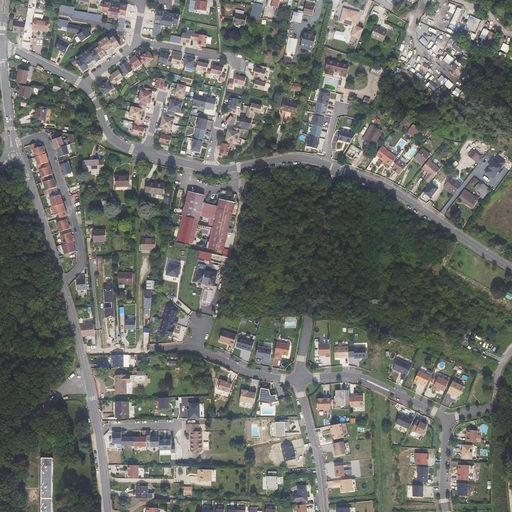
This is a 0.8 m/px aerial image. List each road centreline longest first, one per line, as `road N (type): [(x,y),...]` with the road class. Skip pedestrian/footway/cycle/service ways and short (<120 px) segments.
road 1 (residential): [(335,168),(299,378)]
road 2 (residential): [(511,269),(390,189),(335,168)]
road 3 (residential): [(61,283),(83,257),(47,140),(12,146)]
road 4 (residential): [(447,416),(361,378),(299,378)]
road 5 (tertiary): [(97,428),(61,283)]
road 6 (tertiary): [(61,283),(13,156)]
road 7 (residential): [(322,511),(299,378)]
road 8 (residential): [(335,168),(301,158),(206,169)]
